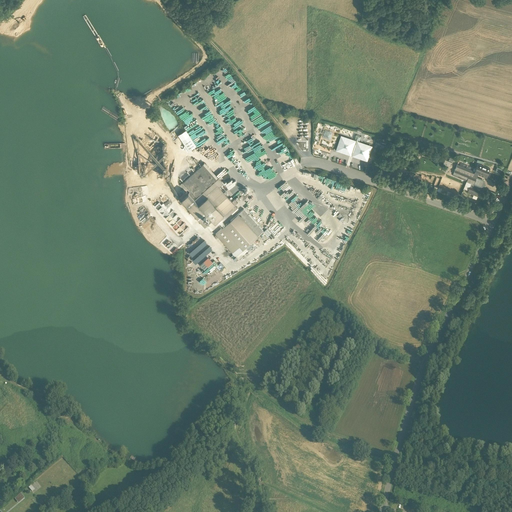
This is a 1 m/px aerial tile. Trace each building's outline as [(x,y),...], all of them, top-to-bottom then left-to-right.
[(188,151),(197,146),(187,130),(178,135),(188,151)] [(333,132),(325,130),(323,137),(330,140),(333,132)] [(370,147),(358,143),(358,145),(356,144),(358,141),(359,141),(361,136),(356,135),(354,139),(356,140),(354,144),(353,143),(354,142),(342,138),(338,149),(350,153),(350,151),(352,151),(351,153),(353,154),(354,152),(355,153),(354,155),(366,159),(370,147)] [(446,173),(449,174),(451,169),(453,169),(456,161),(449,158),(446,167),(448,167),(446,173)] [(217,179),(203,164),(180,185),(188,193),(185,196),(183,198),(182,198),(205,224),(211,218),(215,222),(218,219),(220,222),(230,213),(228,211),(235,204),(219,186),(223,183),(219,178),(217,179)] [(474,169),(457,164),(454,174),(468,180),(467,182),(474,185),(478,174),(475,172),(473,172),(474,169)] [(490,169),(478,164),(476,169),(474,169),(473,172),(475,172),(478,174),(487,177),(490,169)] [(481,191),(470,187),(468,192),(478,197),(481,191)] [(264,231),(244,209),(239,214),(258,236),(264,231)] [(239,214),(223,227),(240,246),(243,249),(258,236),(239,214)] [(223,227),(216,234),(233,253),(240,246),(223,227)] [(208,266),(213,262),(209,257),(204,261),(208,266)] [(21,493),(15,498),(19,503),(25,498),(21,493)]
